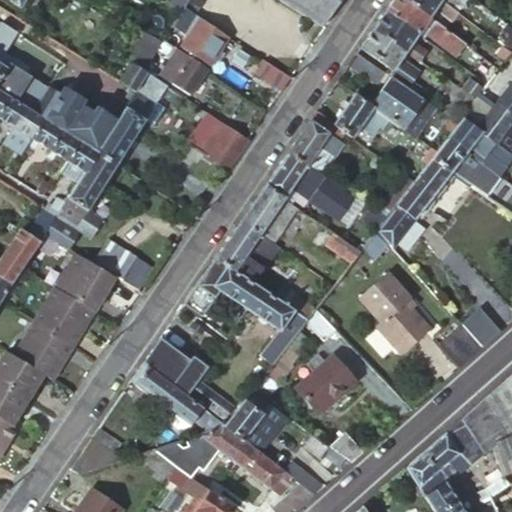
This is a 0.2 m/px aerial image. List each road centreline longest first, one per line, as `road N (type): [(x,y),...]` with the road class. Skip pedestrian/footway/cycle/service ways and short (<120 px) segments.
road 1 (residential): [(15,511),(368,0)]
road 2 (residential): [(325,511),(511,347)]
